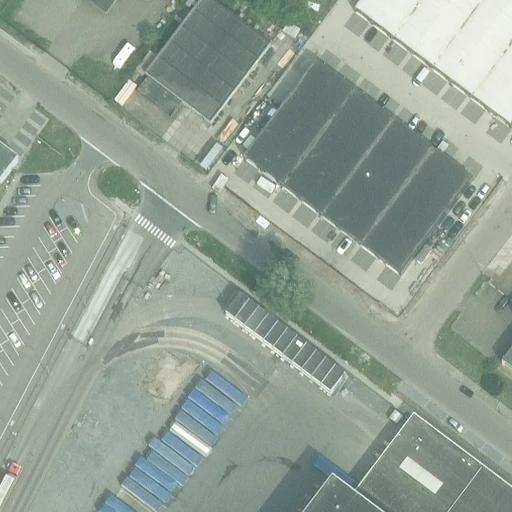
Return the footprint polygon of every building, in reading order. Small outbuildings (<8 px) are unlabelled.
[(85,0),(106,15),(116,0),(85,0)] [(209,0),(204,0),(145,76),(148,79),(137,94),(169,120),(181,105),(210,127),(271,48),(209,0)] [(511,0),(363,0),(354,13),(356,14),(357,12),(370,22),(369,24),(372,26),(375,29),(377,27),(389,37),(388,38),(392,41),(395,43),(396,42),(409,51),(408,53),(411,55),(414,58),(416,56),(428,66),(427,67),(431,70),(434,72),(435,71),(448,81),(447,82),(450,85),(454,87),(455,86),(468,95),(466,97),(470,99),(473,102),(474,100),(487,110),(486,111),(491,115),(497,119),(498,118),(511,128),(510,129),(511,130),(511,129),(511,0)] [(280,112),(244,160),(246,161),(247,160),(260,169),(259,171),(262,173),(265,176),(266,174),(279,184),(278,185),(281,188),(285,190),(286,189),(299,198),(298,200),(301,202),(304,205),(305,203),(318,213),(317,214),(320,217),(324,219),(325,218),(338,228),(337,229),(340,232),(343,234),(344,233),(357,242),(356,244),(360,246),(363,249),(364,247),(377,257),(376,258),(381,262),(387,267),(388,265),(400,275),(399,276),(401,278),(437,230),(473,182),(471,180),(470,182),(457,172),(458,171),(453,167),(447,163),(446,164),(433,155),(435,153),(431,151),(428,148),(427,150),(414,140),(415,138),(412,136),(408,133),(407,135),(394,125),(396,124),(392,121),(389,119),(388,120),(375,111),(376,109),(373,107),(369,104),(368,106),(355,96),(356,95),(353,92),(350,90),(349,91),(336,81),(337,80),(334,77),(330,75),(329,76),(316,67),(317,65),(316,64),(280,112)] [(232,146),(223,159),(229,164),(239,151),(232,146)] [(0,186),(18,162),(0,148),(0,186)] [(511,351),(502,366),(511,373),(511,351)] [(314,361),(320,366),(324,362),(317,357),(314,361)] [(333,486),(313,511),(511,511),(511,493),(485,473),(413,419),(371,475),(352,500),(333,486)]
